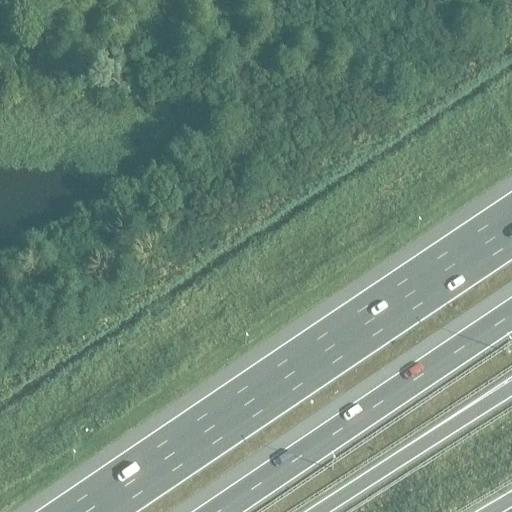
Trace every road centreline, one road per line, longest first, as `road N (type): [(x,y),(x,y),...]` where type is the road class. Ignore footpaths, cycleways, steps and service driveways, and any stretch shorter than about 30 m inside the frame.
road 1 (motorway): [(511,223),(80,511)]
road 2 (motorway): [(511,314),(221,511)]
road 3 (motorway): [(319,511),(511,386)]
